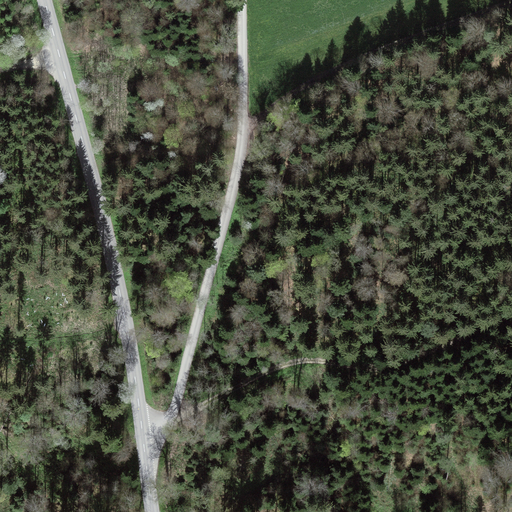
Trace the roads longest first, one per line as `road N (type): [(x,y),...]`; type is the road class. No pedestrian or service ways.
road 1 (unclassified): [(241,0),(236,173),(171,416),(141,426)]
road 2 (tertiary): [(44,0),(110,249),(141,426)]
road 3 (track): [(171,416),(295,363),(402,364),(511,323)]
road 4 (track): [(511,1),(343,61),(243,130)]
road 5 (track): [(126,325),(49,339),(0,337)]
